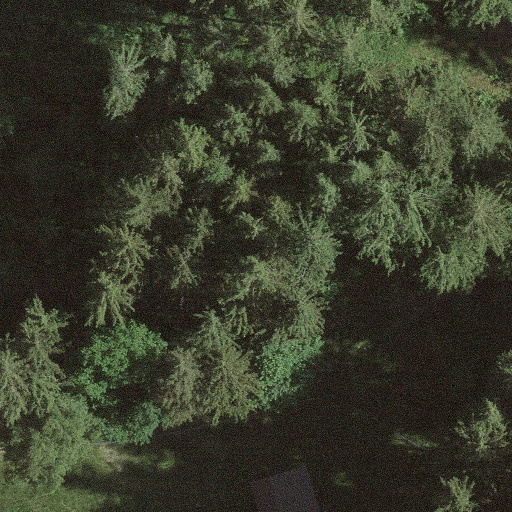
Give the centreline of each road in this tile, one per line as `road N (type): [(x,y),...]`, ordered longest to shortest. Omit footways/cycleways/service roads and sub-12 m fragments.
road 1 (track): [(0,416),(180,406),(511,263)]
road 2 (track): [(422,511),(425,476),(511,342)]
